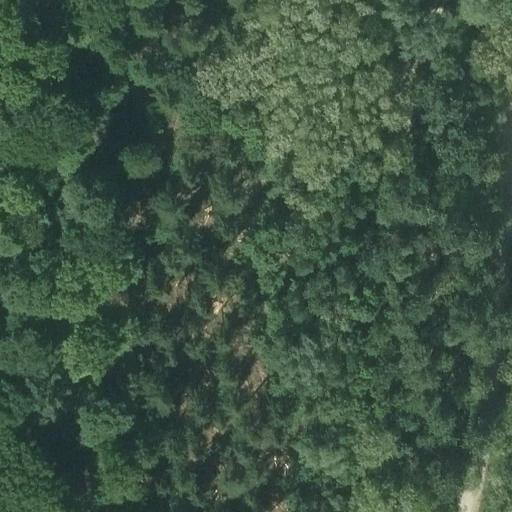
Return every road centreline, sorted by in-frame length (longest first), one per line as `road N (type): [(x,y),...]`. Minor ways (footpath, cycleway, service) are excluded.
road 1 (track): [(116,0),(114,374),(124,511)]
road 2 (track): [(456,449),(445,432),(437,305),(394,65),(397,0)]
